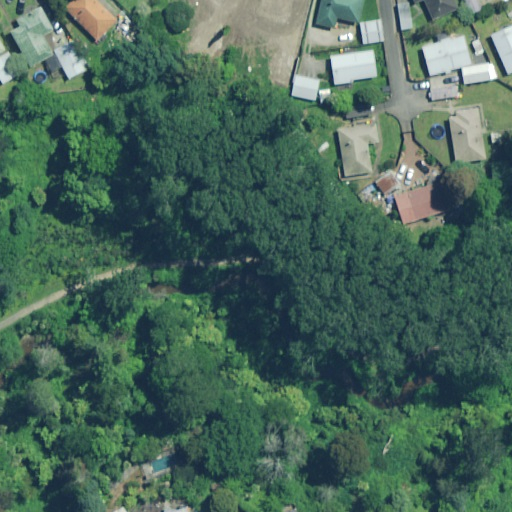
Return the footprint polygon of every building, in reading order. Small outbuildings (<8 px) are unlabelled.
[(116,22),(93,0),(75,0),(65,11),(96,42),(116,22)] [(293,0),(264,0),(261,16),(295,23),(300,1),(294,0),(293,0)] [(363,0),(322,0),(317,26),(334,30),(337,20),(358,25),(363,0)] [(457,11),(451,0),(411,0),(414,5),(423,2),(432,22),(457,11)] [(481,11),(476,0),(462,0),(469,16),(481,11)] [(401,30),(415,28),(411,3),(397,5),(401,30)] [(53,31),(41,9),(7,27),(29,69),(45,61),(55,80),(65,74),(68,81),(88,70),(73,42),(51,54),(42,37),(53,31)] [(382,43),(380,22),(360,24),(363,45),(382,43)] [(511,26),(490,36),(507,76),(511,73),(511,26)] [(218,38),(202,30),(192,48),(208,57),(218,38)] [(460,70),(471,68),(464,37),(422,47),(429,77),(460,70)] [(376,80),(372,52),(330,58),(334,86),(376,80)] [(20,76),(8,54),(0,58),(0,82),(2,86),(20,76)] [(297,58),(278,54),(273,80),(292,84),(297,58)] [(471,68),(460,70),(464,86),(489,80),(485,64),(471,68)] [(318,82),(295,78),(291,97),(314,102),(318,82)] [(457,98),(455,85),(430,89),(432,102),(457,98)] [(455,165),(484,161),(481,137),(485,136),(481,107),(448,111),(455,165)] [(379,144),(376,125),(337,131),(344,178),(371,174),(367,146),(379,144)] [(400,187),(390,173),(374,183),(384,197),(400,187)] [(452,211),(444,182),(394,198),(402,226),(452,211)]
